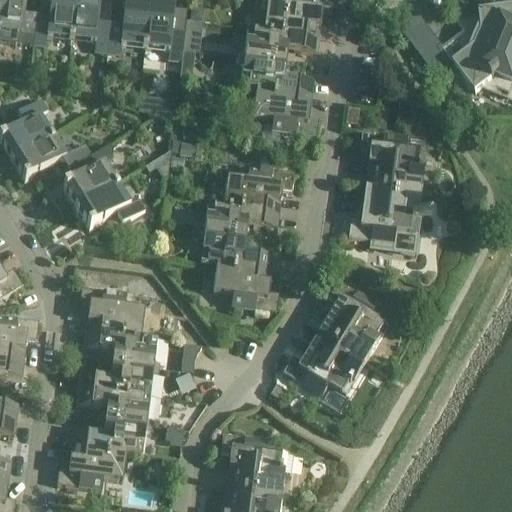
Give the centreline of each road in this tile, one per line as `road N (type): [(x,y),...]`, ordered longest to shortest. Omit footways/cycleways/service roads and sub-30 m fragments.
road 1 (residential): [(345,23),(307,296),(288,336),(203,441),(186,511)]
road 2 (residential): [(34,511),(52,284),(0,198)]
